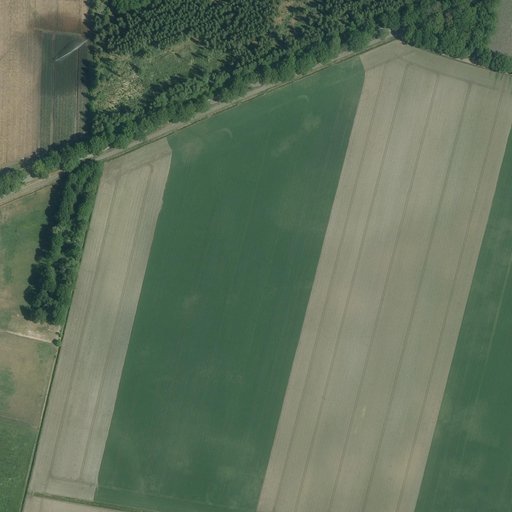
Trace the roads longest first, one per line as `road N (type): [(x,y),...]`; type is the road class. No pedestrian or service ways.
road 1 (tertiary): [(0,189),(456,0)]
road 2 (track): [(392,26),(511,73)]
